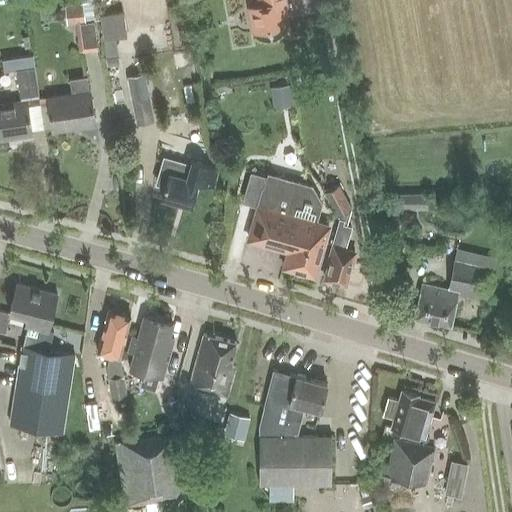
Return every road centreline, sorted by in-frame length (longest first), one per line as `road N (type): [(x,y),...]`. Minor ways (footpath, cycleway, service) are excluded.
road 1 (tertiary): [(511,380),(0,228)]
road 2 (track): [(376,338),(324,0)]
road 3 (track): [(503,511),(483,371)]
